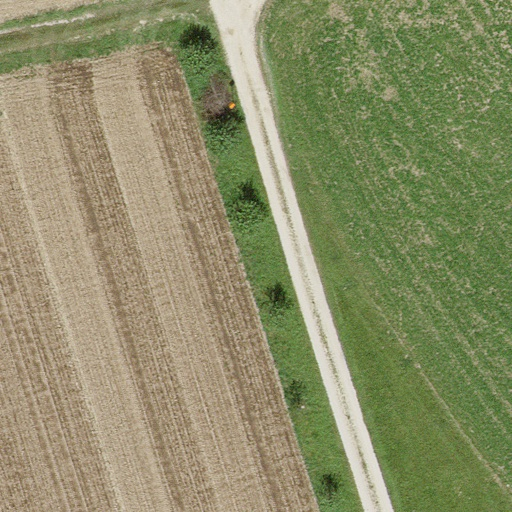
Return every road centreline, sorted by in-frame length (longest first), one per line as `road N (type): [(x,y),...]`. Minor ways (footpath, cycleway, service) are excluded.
road 1 (track): [(228,0),(373,511)]
road 2 (track): [(0,56),(233,16)]
